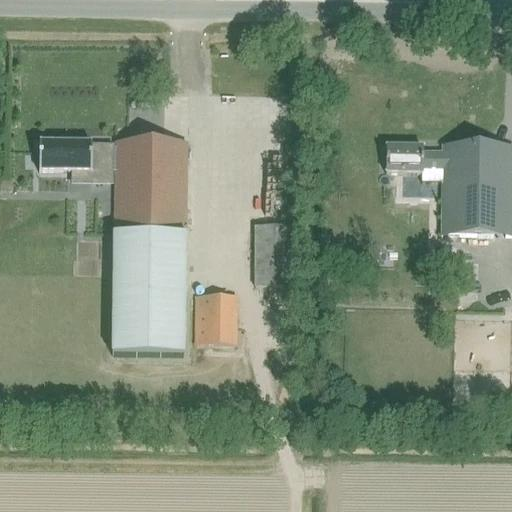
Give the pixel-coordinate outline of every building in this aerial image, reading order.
[(226,116),(226,129),(247,130),(247,117),(226,116)] [(186,236),(186,146),(116,146),(115,153),(101,153),(101,156),(92,156),(92,149),(39,149),(39,178),(73,178),(73,186),(90,186),(90,178),(92,178),(92,177),(115,177),(115,235),(186,236)] [(511,240),(511,221),(511,150),(442,150),(442,156),(422,156),(422,151),(385,151),(385,177),(422,178),(422,174),(442,174),(441,239),(511,240)] [(255,229),(254,290),(292,290),(292,230),(255,229)] [(236,349),(236,301),(195,300),(194,349),(236,349)]
